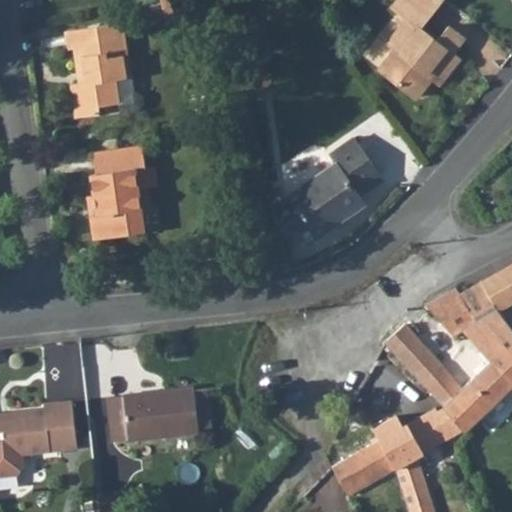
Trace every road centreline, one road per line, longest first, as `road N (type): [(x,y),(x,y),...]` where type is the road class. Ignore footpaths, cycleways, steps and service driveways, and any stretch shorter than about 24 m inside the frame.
road 1 (residential): [(419,213),(323,281),(274,294),(45,315)]
road 2 (residential): [(45,315),(0,0)]
road 3 (residential): [(462,254),(386,314),(288,478)]
road 4 (residential): [(511,100),(419,213)]
